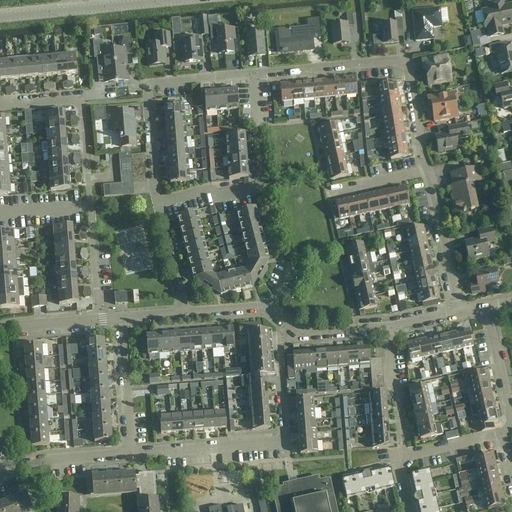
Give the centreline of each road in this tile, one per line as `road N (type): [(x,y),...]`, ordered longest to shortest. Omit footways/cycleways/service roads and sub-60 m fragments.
road 1 (residential): [(427,171),(406,59),(251,74)]
road 2 (residential): [(129,453),(285,441),(277,332)]
road 3 (residential): [(270,306),(291,269),(263,186),(251,74)]
road 4 (residential): [(184,312),(153,184),(145,84)]
road 5 (unclassified): [(270,306),(300,332),(460,311)]
road 6 (tertiary): [(0,17),(180,0)]
road 7 (residential): [(460,311),(427,171)]
road 8 (residential): [(129,453),(119,317)]
road 9 (residential): [(499,435),(511,418),(485,307)]
road 10 (residential): [(0,474),(47,459),(129,453)]
